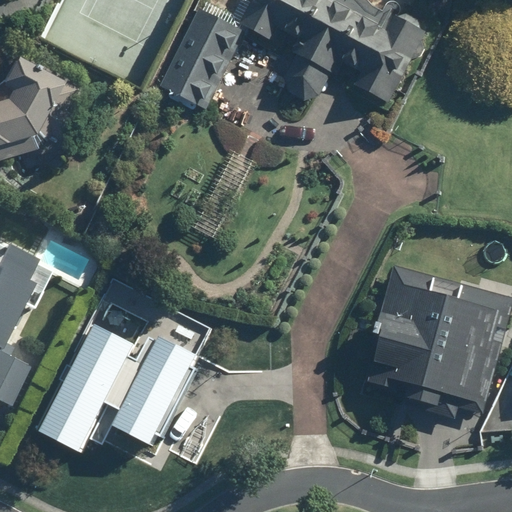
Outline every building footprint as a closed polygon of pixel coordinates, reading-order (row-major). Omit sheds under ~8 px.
[(257,0),(244,24),(278,42),(288,24),(306,34),(296,52),(301,54),(289,75),(292,92),(313,102),(324,97),(337,73),(342,76),(352,58),(369,67),(360,84),(392,101),(430,29),(399,13),(390,30),(334,0),(257,0)] [(251,31),(206,9),(168,86),(212,108),(251,31)] [(0,159),(40,148),(52,135),(52,134),(64,140),(76,117),(67,112),(80,89),(20,56),(5,84),(14,89),(9,99),(1,101),(0,99),(0,159)] [(0,401),(13,408),(34,365),(4,350),(27,304),(37,309),(58,268),(0,239),(0,401)] [(367,382),(490,414),(511,329),(511,296),(398,266),(367,382)] [(105,323),(49,431),(89,452),(96,438),(110,445),(121,423),(160,443),(207,353),(163,330),(148,359),(139,355),(145,343),(105,323)]
